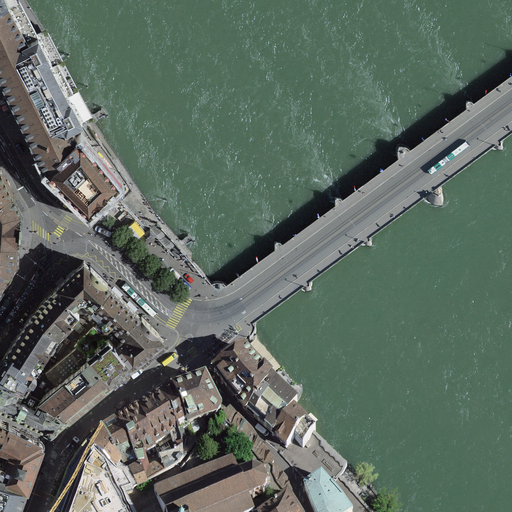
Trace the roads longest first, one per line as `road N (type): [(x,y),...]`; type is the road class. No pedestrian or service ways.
road 1 (residential): [(200,317),(238,304),(511,102)]
road 2 (residential): [(36,511),(64,444),(100,408),(192,351),(200,317)]
road 3 (residential): [(66,229),(110,253),(172,309),(200,317)]
